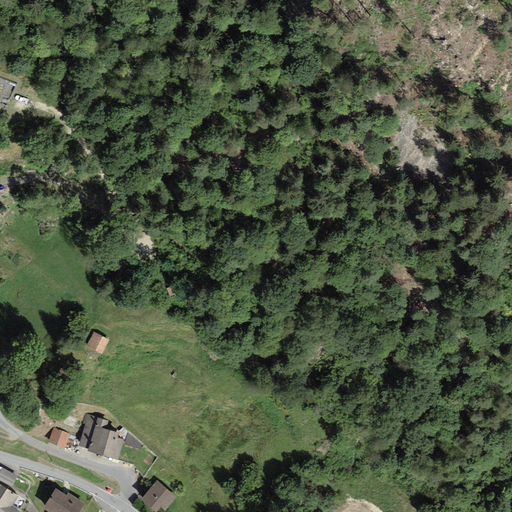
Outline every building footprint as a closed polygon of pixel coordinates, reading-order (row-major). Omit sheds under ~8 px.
[(94,332),(86,346),(102,354),(109,340),(94,332)] [(108,421),(86,414),(83,424),(85,424),(79,446),(88,449),(88,451),(117,460),(123,440),(118,438),(119,433),(106,429),(108,421)] [(54,428),(48,442),(64,448),(70,434),(54,428)] [(142,445),(128,432),(125,445),(141,449),(142,445)] [(17,476),(3,468),(0,473),(0,480),(11,487),(17,476)] [(176,497),(157,480),(141,500),(154,511),(156,511),(160,508),(165,511),(176,497)] [(17,497),(1,486),(0,487),(0,511),(18,511),(10,507),(17,497)] [(67,496),(55,488),(43,508),(48,511),(79,511),(85,503),(69,493),(67,496)]
